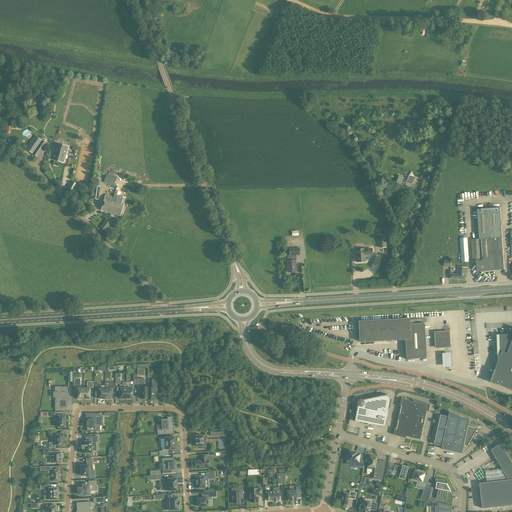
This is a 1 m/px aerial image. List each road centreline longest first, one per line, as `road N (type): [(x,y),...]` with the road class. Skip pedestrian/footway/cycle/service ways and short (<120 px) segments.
road 1 (residential): [(188,511),(180,409),(83,407),(75,414),(66,511)]
road 2 (tertiary): [(230,253),(134,0)]
road 3 (unclassified): [(160,310),(156,295),(31,164),(0,151)]
road 4 (track): [(290,0),(335,17),(511,26)]
road 5 (primary): [(298,301),(511,289)]
road 6 (residential): [(337,434),(451,467),(463,511)]
road 7 (primary): [(160,310),(0,320)]
road 8 (secondary): [(504,423),(457,393),(390,378)]
road 9 (secondary): [(390,378),(504,423)]
